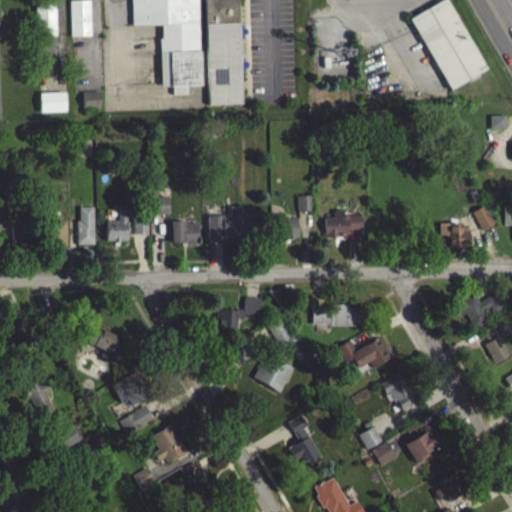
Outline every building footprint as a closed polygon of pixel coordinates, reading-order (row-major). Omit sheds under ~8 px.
[(55,0),(34,0),(35,35),(56,34),(55,0)] [(69,0),(90,0),(91,33),(70,34),(69,0)] [(131,0),(198,0),(201,84),(186,84),(187,92),(173,93),(173,85),(170,85),(161,85),(160,36),(162,36),(162,23),(132,24),(131,0)] [(238,0),(241,103),(208,104),(205,0),(238,0)] [(447,0),(438,0),(409,17),(450,88),(486,67),(447,0)] [(100,106),(99,89),(83,90),(84,107),(100,106)] [(64,91),(39,92),(40,111),(65,110),(64,91)] [(505,113),(490,113),(490,127),(505,127),(505,113)] [(296,194),(311,193),(312,209),(304,209),(297,210),(296,194)] [(168,195),(151,195),(151,212),(158,212),(168,212),(168,195)] [(207,214),(230,214),(230,205),(241,204),(241,213),(254,213),(255,234),(249,234),(249,238),(231,238),(231,234),(223,234),(223,237),(215,237),(207,237),(207,214)] [(471,211),(483,204),(493,222),(481,228),(471,211)] [(93,205),(94,242),(77,243),(76,219),(79,219),(79,205),(93,205)] [(511,205),(511,223),(503,223),(503,205),(511,205)] [(106,218),(118,218),(118,208),(126,208),(127,239),(106,239),(106,218)] [(322,215),(361,214),(362,228),(355,228),(348,228),(348,235),(325,235),(325,233),(322,233),(322,215)] [(134,216),(147,217),(147,232),(142,232),(133,232),(134,216)] [(275,216),(296,216),(297,236),(275,237),(275,216)] [(66,219),(45,219),(45,244),(66,244),(66,219)] [(171,220),(184,220),(184,222),(198,222),(198,241),(171,241),(171,220)] [(438,221),(460,221),(460,223),(466,223),(466,230),(468,230),(468,243),(461,243),(461,246),(448,246),(448,233),(438,233),(438,221)] [(3,224),(23,223),(23,233),(28,233),(28,243),(25,244),(25,252),(12,252),(12,238),(7,238),(3,238),(3,224)] [(473,292),(458,301),(474,327),(489,318),(484,310),(490,306),(494,311),(502,306),(493,292),(488,295),(478,301),(473,292)] [(259,296),(257,313),(242,312),(242,318),(235,318),(233,333),(226,332),(225,337),(219,336),(219,332),(212,331),(212,326),(215,326),(215,318),(216,308),(234,309),(234,307),(242,308),(243,295),(250,295),(259,296)] [(311,305),(318,305),(329,305),(329,303),(347,303),(347,306),(357,306),(357,325),(328,324),(328,323),(310,322),(311,305)] [(252,376),(278,390),(292,366),(283,363),(289,351),(297,345),(280,315),(266,323),(270,331),(275,340),(273,345),(270,344),(252,376)] [(64,316),(55,318),(48,320),(52,335),(68,330),(64,316)] [(504,318),(496,323),(502,334),(510,330),(504,318)] [(488,322),(476,329),(479,332),(481,337),(484,335),(487,340),(483,343),(494,362),(509,353),(497,334),(491,337),(488,333),(493,330),(488,322)] [(102,328),(115,335),(114,338),(116,339),(110,352),(82,339),(88,327),(100,333),(102,328)] [(379,335),(354,349),(350,341),(348,338),(335,346),(344,361),(350,358),(355,367),(368,360),(372,367),(380,362),(391,356),(379,335)] [(135,370),(110,385),(120,402),(127,398),(134,409),(118,418),(126,431),(152,416),(148,409),(142,399),(153,392),(147,382),(143,385),(135,370)] [(397,371),(378,382),(384,392),(387,390),(397,407),(399,406),(400,408),(414,400),(408,390),(406,391),(401,382),(403,381),(397,371)] [(511,377),(502,382),(508,394),(511,392),(511,377)] [(34,379),(19,386),(37,423),(52,416),(34,379)] [(300,413),(307,424),(303,426),(320,455),(302,465),(297,457),(294,459),(287,447),(298,440),(289,425),(287,421),(300,413)] [(40,425),(54,416),(61,427),(66,424),(68,427),(70,426),(77,438),(80,436),(82,439),(95,432),(102,445),(84,455),(80,449),(75,440),(55,451),(40,425)] [(170,423),(150,434),(158,447),(152,450),(158,460),(163,456),(166,460),(176,454),(177,456),(187,451),(170,423)] [(372,424),(358,433),(366,447),(381,438),(377,433),(372,424)] [(426,429),(428,432),(429,431),(437,445),(423,453),(425,456),(415,462),(404,442),(426,429)] [(385,439),(370,449),(380,464),(395,455),(390,447),(385,439)] [(200,472),(197,474),(194,470),(197,469),(195,465),(193,461),(179,469),(184,476),(186,475),(188,478),(181,483),(193,505),(211,495),(206,486),(210,485),(206,478),(204,479),(200,472)] [(145,465),(150,472),(153,478),(140,486),(132,473),(145,465)] [(455,468),(436,480),(440,485),(433,490),(438,499),(443,495),(447,502),(466,490),(459,480),(462,478),(455,468)] [(138,493),(152,485),(145,472),(131,480),(138,493)] [(356,499),(363,511),(327,511),(324,505),(321,507),(314,495),(317,494),(312,485),(323,479),(324,481),(331,476),(348,504),(356,499)]
